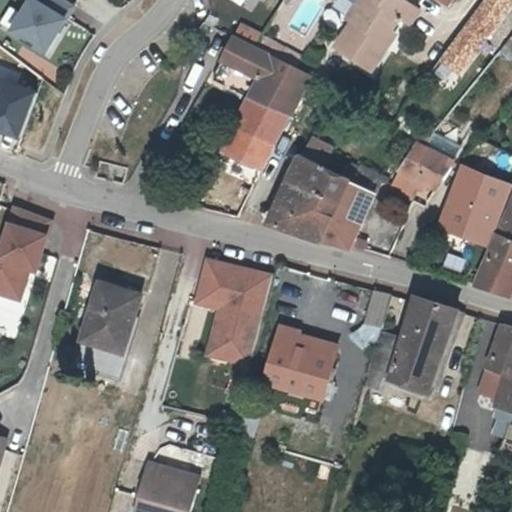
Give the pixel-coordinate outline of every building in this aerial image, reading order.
[(70,19),(35,0),(33,0),(13,36),(49,56),(70,19)] [(422,13),(404,0),(362,0),(362,1),(350,17),(355,21),(338,45),(372,70),(390,45),(386,41),(402,18),(413,25),(422,13)] [(511,7),(511,0),(482,0),(442,57),(465,74),(511,7)] [(245,25),(239,36),(253,43),(259,32),(245,25)] [(308,57),(259,31),(259,32),(253,43),(276,55),(302,69),(308,57)] [(276,55),(253,43),(239,36),(216,79),(253,99),(253,98),(276,55)] [(312,74),(302,69),(276,55),(253,98),(289,117),(312,74)] [(45,86),(4,73),(0,86),(0,129),(29,139),(45,86)] [(289,117),(253,98),(253,99),(234,133),(225,151),(261,170),(289,117)] [(309,153),(306,152),(294,178),(343,200),(355,176),(357,170),(361,161),(351,156),(344,170),(329,163),(338,144),(318,134),(309,153)] [(423,136),(394,189),(410,198),(422,176),(439,185),(453,160),(426,146),(429,139),(423,136)] [(357,170),(355,176),(378,187),(386,169),(363,159),(361,161),(357,170)] [(511,184),(466,166),(441,227),(487,245),(511,184)] [(324,240),(350,249),(378,187),(355,176),(343,200),(324,240)] [(271,227),(324,240),(343,200),(294,178),(271,227)] [(0,293),(22,301),(53,217),(11,202),(0,232),(0,293)] [(511,203),(511,207),(511,210),(483,284),(511,295),(511,203)] [(269,275),(205,261),(195,303),(223,310),(222,317),(217,316),(210,345),(250,354),(269,275)] [(85,340),(125,352),(141,297),(101,285),(85,340)] [(367,326),(385,331),(394,296),(376,291),(367,326)] [(461,313),(422,300),(409,342),(390,336),(378,371),(433,390),(461,313)] [(511,327),(505,325),(491,369),(503,373),(510,375),(500,408),(511,411),(511,327)] [(301,336),(282,331),(267,385),(330,403),(336,384),(328,382),(337,350),(300,339),(301,336)] [(210,345),(208,355),(248,364),(250,354),(210,345)] [(503,373),(491,369),(483,393),(495,397),(503,373)] [(409,473),(416,451),(402,447),(395,468),(409,473)] [(188,511),(197,482),(149,467),(135,511),(188,511)]
